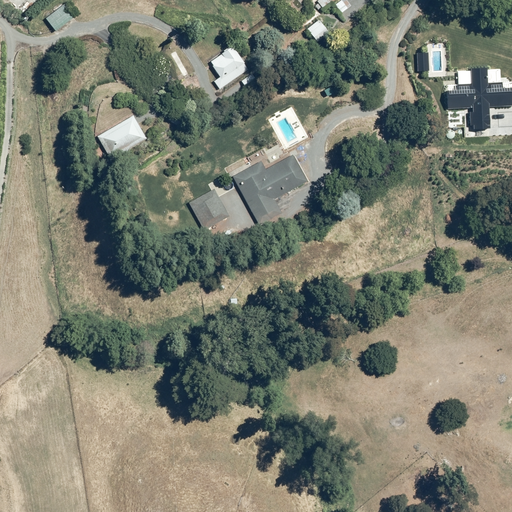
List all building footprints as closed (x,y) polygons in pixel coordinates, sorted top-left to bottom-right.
[(330,3),(327,0),(317,0),(317,1),(322,9),(330,3)] [(347,7),(341,0),(338,0),(334,4),(340,12),(347,7)] [(68,1),(47,18),(57,31),(78,14),(68,1)] [(328,32),(318,19),(306,28),(316,41),(328,32)] [(221,75),(215,80),(221,90),(252,70),(235,44),(211,60),(221,75)] [(136,114),(99,134),(112,158),(149,139),(136,114)] [(240,193),(243,191),(262,223),(284,210),(278,198),(310,180),(295,154),(269,169),(261,154),(251,160),(253,164),(240,172),(237,167),(228,172),(240,193)] [(216,187),(192,203),(195,209),(189,212),(196,223),(202,219),(209,230),(233,214),(216,187)]
